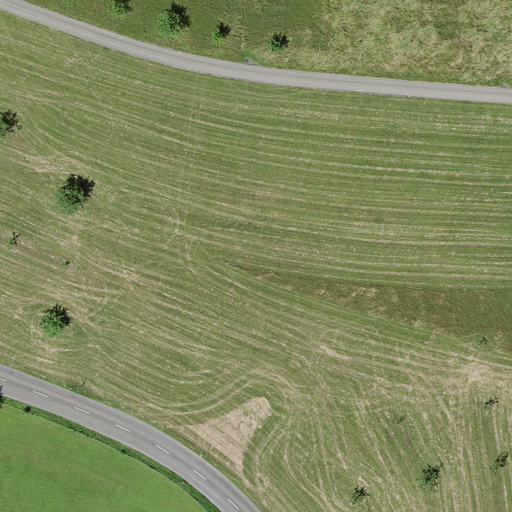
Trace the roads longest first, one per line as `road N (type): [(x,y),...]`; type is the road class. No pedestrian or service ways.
road 1 (track): [(0,4),(260,80),(511,97)]
road 2 (secondary): [(251,511),(178,451),(0,378)]
